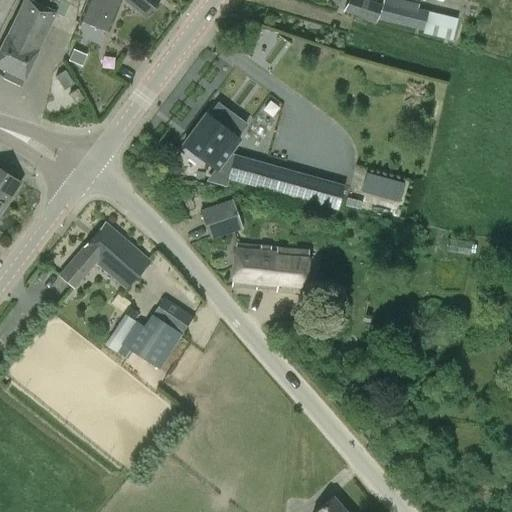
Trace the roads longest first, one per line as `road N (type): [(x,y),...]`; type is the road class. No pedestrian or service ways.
road 1 (unclassified): [(404,511),(146,217),(87,170)]
road 2 (tertiary): [(0,287),(87,170)]
